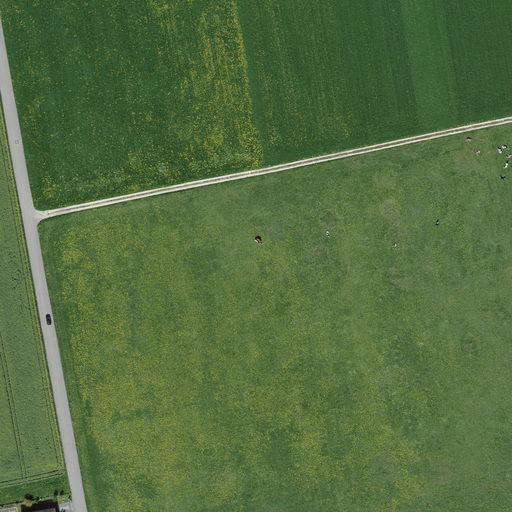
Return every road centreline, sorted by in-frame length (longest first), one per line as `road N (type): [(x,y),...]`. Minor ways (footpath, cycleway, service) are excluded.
road 1 (track): [(511,122),(28,218)]
road 2 (residential): [(80,511),(0,55)]
